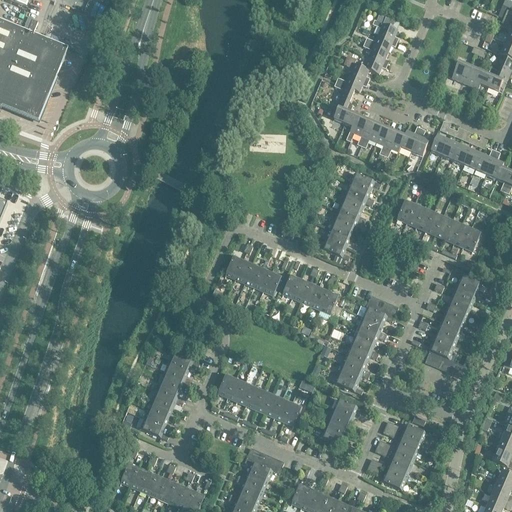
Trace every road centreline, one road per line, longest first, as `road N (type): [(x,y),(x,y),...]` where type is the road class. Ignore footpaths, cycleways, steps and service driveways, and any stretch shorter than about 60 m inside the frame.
road 1 (tertiary): [(0,488),(98,196)]
road 2 (tertiary): [(78,191),(0,429)]
road 3 (residential): [(195,415),(223,344),(222,327),(203,302),(234,230)]
road 4 (residential): [(418,307),(234,230)]
road 5 (residential): [(353,479),(195,415)]
road 6 (tertiary): [(117,157),(143,29)]
road 7 (tertiary): [(143,29),(94,143)]
